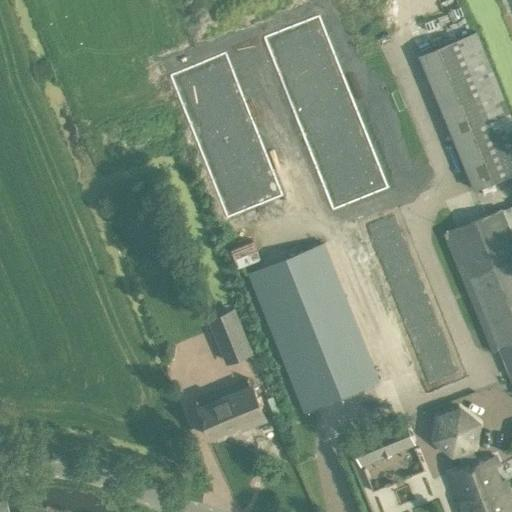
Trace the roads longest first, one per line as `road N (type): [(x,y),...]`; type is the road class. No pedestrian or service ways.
road 1 (unknown): [(346,511),(331,444),(340,425),(359,411),(428,393),(461,361),(462,340),(416,218)]
road 2 (unknown): [(416,218),(317,221),(246,139)]
road 3 (unclassified): [(0,468),(84,473),(200,511)]
road 4 (unknown): [(416,218),(432,147),(405,54)]
